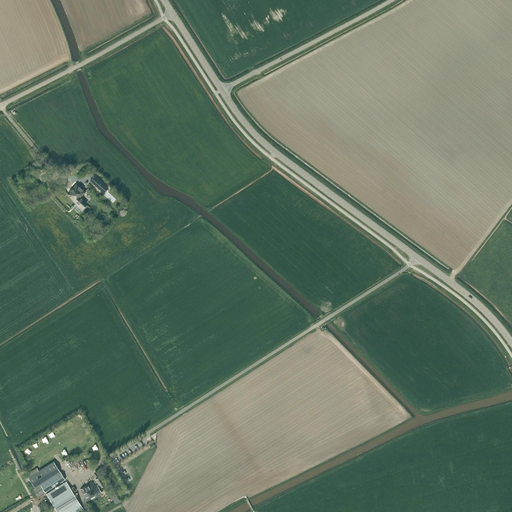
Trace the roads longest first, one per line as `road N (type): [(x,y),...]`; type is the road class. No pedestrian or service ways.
road 1 (unclassified): [(74,480),(417,258)]
road 2 (tertiary): [(417,258),(265,144),(221,90)]
road 3 (unclassified): [(0,105),(172,13)]
road 4 (unclassified): [(221,90),(391,0)]
road 5 (tertiary): [(511,342),(483,308),(417,258)]
